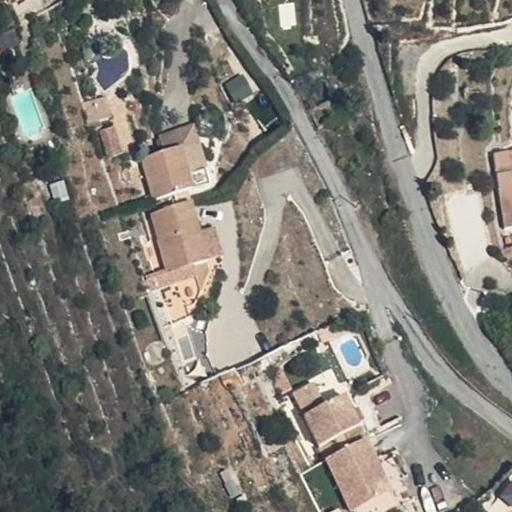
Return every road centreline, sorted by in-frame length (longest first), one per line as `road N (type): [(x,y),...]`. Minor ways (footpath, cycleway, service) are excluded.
road 1 (residential): [(223,0),(291,100),(444,370),(511,425)]
road 2 (residential): [(511,376),(478,336),(441,269),(405,173)]
road 3 (residential): [(405,173),(421,163),(422,76),(435,56),(457,43),(511,33)]
road 4 (residential): [(405,173),(355,0)]
